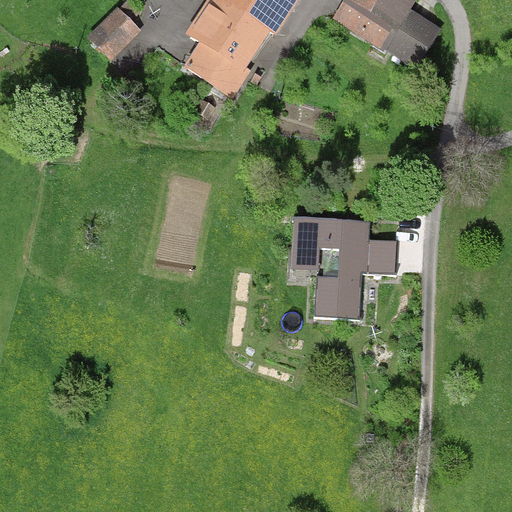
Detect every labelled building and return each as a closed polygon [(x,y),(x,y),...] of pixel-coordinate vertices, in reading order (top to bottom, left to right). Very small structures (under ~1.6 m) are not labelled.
[(212,0),(188,39),(199,46),(185,68),(233,98),(248,73),(235,66),(258,29),(271,37),(294,0),(212,0)] [(414,0),(345,0),(335,21),(417,65),(437,28),(408,12),(414,0)] [(139,35),(118,15),(89,45),(110,65),(139,35)] [(213,110),(207,106),(200,117),(206,121),(213,110)] [(365,224),(291,221),(289,267),(313,268),(314,247),(336,248),(334,283),(316,282),(315,320),(362,322),(364,274),(391,275),(392,245),(365,244),(365,224)]
